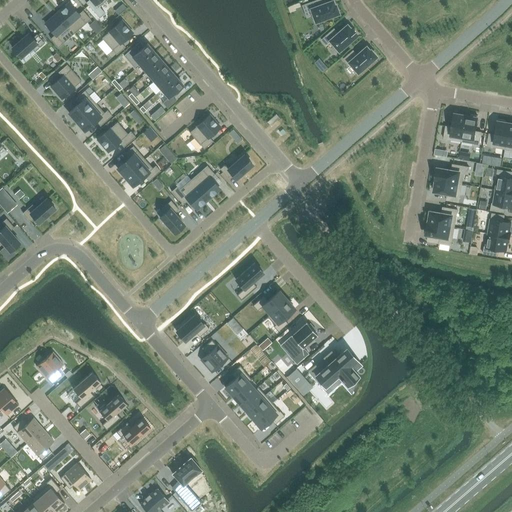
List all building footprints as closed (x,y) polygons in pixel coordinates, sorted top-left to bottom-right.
[(88,0),(86,3),(94,11),(106,0),(88,0)] [(332,1),(327,3),(325,0),(315,0),(309,2),(301,5),(305,18),(313,15),(315,22),(317,21),(318,23),(326,20),(325,18),(338,13),(335,5),(334,6),(332,1)] [(74,33),(90,19),(83,10),(78,14),(69,3),(57,14),(74,33)] [(122,3),(118,7),(122,11),(126,8),(122,3)] [(57,14),(45,24),(55,35),(50,38),(58,47),(74,33),(57,14)] [(95,19),(89,24),(90,26),(92,28),(98,23),(95,19)] [(121,42),(132,33),(122,21),(109,32),(102,38),(116,55),(125,47),(121,42)] [(346,44),(357,35),(351,28),(350,29),(347,25),(338,33),(333,29),(321,39),(326,45),(330,41),(339,51),(340,49),(342,51),(348,46),(346,44)] [(28,33),(12,48),(21,57),(31,48),(35,52),(45,43),(37,34),(32,38),(28,33)] [(132,56),(140,65),(154,52),(147,44),(132,56)] [(376,57),(370,50),(369,51),(366,47),(357,55),(353,50),(343,59),(348,64),(349,63),(358,72),(376,57)] [(56,52),(52,55),(57,61),(61,57),(56,52)] [(154,52),(140,65),(147,73),(161,60),(154,52)] [(161,60),(147,73),(154,81),(169,68),(161,60)] [(58,72),(62,77),(51,86),(62,98),(74,87),(81,81),(67,64),(58,72)] [(324,64),(319,68),(322,72),(327,67),(324,64)] [(98,66),(89,74),(93,78),(102,70),(98,66)] [(169,68),(154,81),(161,89),(176,77),(169,68)] [(171,95),(183,85),(176,77),(161,89),(168,98),(171,95)] [(89,87),(85,91),(89,95),(94,91),(89,87)] [(77,121),(97,104),(89,95),(85,91),(76,98),(80,103),(69,112),(77,121)] [(171,95),(168,98),(163,102),(168,108),(176,100),(171,95)] [(125,98),(120,103),(124,108),(129,103),(125,98)] [(77,121),(84,130),(96,121),(100,126),(112,115),(107,110),(104,112),(97,104),(77,121)] [(267,122),(270,126),(276,120),(279,118),(276,114),(267,122)] [(461,141),(466,115),(465,115),(465,116),(454,114),(452,127),(446,126),(444,138),(461,141)] [(197,126),(190,132),(204,149),(213,141),(209,137),(220,127),(209,115),(197,126)] [(467,116),(466,115),(461,141),(479,145),(481,132),(475,131),(478,116),(470,115),(470,117),(467,116)] [(505,149),(510,123),(508,123),(505,123),(506,121),(498,119),(496,135),(489,134),(487,146),(505,149)] [(110,128),(98,139),(108,151),(119,142),(123,147),(135,136),(130,131),(127,134),(117,122),(110,128)] [(125,177),(144,159),(137,150),(133,146),(124,154),(128,158),(117,168),(125,177)] [(228,169),(225,165),(220,169),(228,178),(232,174),(236,179),(252,164),(244,155),(228,169)] [(484,155),(483,163),(500,166),(501,158),(484,155)] [(125,177),(133,186),(144,176),(148,181),(160,171),(156,165),(152,168),(144,159),(125,177)] [(438,168),(435,181),(461,186),(464,173),(467,174),(469,167),(453,164),(451,171),(438,168)] [(208,199),(220,189),(210,178),(215,174),(207,165),(191,179),(208,199)] [(497,177),(495,190),(511,192),(511,178),(511,172),(497,169),(496,176),(497,177)] [(177,186),(171,191),(182,203),(187,198),(196,209),(208,199),(191,179),(179,189),(177,186)] [(461,186),(435,181),(434,191),(448,193),(446,200),(459,202),(461,186)] [(2,187),(0,189),(0,204),(7,212),(17,204),(2,187)] [(511,192),(495,190),(493,203),(492,203),(490,210),(505,213),(506,206),(511,207),(511,192)] [(32,204),(23,213),(30,222),(35,218),(39,223),(55,208),(47,199),(36,208),(32,204)] [(156,213),(160,217),(174,233),(184,224),(174,213),(179,209),(171,201),(166,205),(156,213)] [(428,222),(454,226),(457,210),(445,208),(444,214),(430,212),(428,222)] [(487,233),(509,237),(509,234),(510,234),(510,232),(510,231),(511,223),(503,221),(504,215),(492,213),(491,220),(490,220),(487,233)] [(2,223),(5,226),(0,230),(0,239),(9,251),(19,242),(10,231),(14,227),(6,219),(2,223)] [(473,230),(474,220),(467,219),(466,229),(473,230)] [(451,245),(454,226),(428,222),(428,225),(426,224),(425,232),(427,232),(426,235),(440,237),(439,243),(451,245)] [(508,239),(509,237),(487,233),(485,247),(484,246),(483,253),(497,256),(498,249),(506,251),(508,242),(509,243),(509,240),(508,239)] [(254,263),(235,279),(244,289),(236,295),(241,300),(257,286),(253,282),(263,273),(254,263)] [(264,296),(253,305),(257,310),(262,306),(270,314),(267,316),(268,317),(287,300),(279,291),(268,300),(264,296)] [(287,300),(268,317),(275,325),(274,326),(278,331),(288,323),(284,318),(295,309),(287,300)] [(195,314),(176,331),(185,341),(195,332),(199,336),(209,328),(204,323),(203,324),(195,314)] [(303,347),(317,334),(315,332),(316,330),(310,324),(309,325),(306,323),(285,341),(296,352),(290,357),(297,364),(309,353),(303,347)] [(207,354),(201,359),(211,372),(228,357),(217,345),(213,341),(203,349),(207,354)] [(349,354),(344,348),(338,353),(332,346),(309,366),(324,383),(336,371),(349,384),(353,378),(356,382),(356,374),(352,370),(359,363),(350,353),(349,354)] [(53,351),(36,366),(51,383),(61,374),(57,369),(63,364),(53,351)] [(287,367),(277,355),(271,360),(285,376),(295,368),(291,364),(287,367)] [(235,378),(225,387),(232,395),(251,379),(244,371),(245,370),(240,365),(230,374),(235,378)] [(306,381),(296,369),(287,377),(302,394),(305,391),(300,386),(306,381)] [(73,388),(67,394),(75,403),(75,402),(80,408),(94,395),(90,391),(100,381),(92,372),(73,388)] [(251,379),(232,395),(239,403),(258,387),(255,389),(248,382),(251,379)] [(258,387),(239,403),(246,412),(265,395),(258,387)] [(4,388),(0,391),(0,409),(1,409),(6,415),(19,404),(4,388)] [(103,399),(95,406),(107,420),(102,424),(106,430),(120,418),(116,413),(127,404),(118,394),(107,403),(103,399)] [(265,395),(246,412),(254,420),(272,403),(265,395)] [(272,403),(254,420),(261,428),(271,420),(275,424),(284,416),(280,411),(279,411),(272,403)] [(22,418),(13,427),(27,443),(43,429),(33,417),(27,423),(22,418)] [(127,422),(116,432),(121,437),(117,440),(125,449),(131,444),(150,427),(142,418),(131,427),(127,422)] [(43,429),(27,443),(42,460),(52,451),(47,447),(54,441),(43,429)] [(90,434),(86,429),(80,434),(84,439),(90,434)] [(12,445),(5,451),(11,458),(17,452),(12,445)] [(59,462),(54,456),(44,465),(49,471),(59,462)] [(191,457),(173,473),(181,482),(173,488),(192,509),(199,503),(183,485),(201,469),(197,464),(198,463),(193,457),(191,458),(191,457)] [(77,463),(60,478),(68,487),(73,483),(79,490),(91,479),(77,463)] [(0,477),(0,496),(9,488),(0,477)] [(47,484),(39,491),(56,510),(64,503),(56,493),(60,489),(51,478),(46,482),(47,484)] [(158,488),(140,504),(146,511),(162,511),(160,510),(169,501),(158,488)] [(39,491),(31,498),(43,511),(53,511),(56,510),(39,491)] [(34,502),(26,509),(28,511),(43,511),(31,498),(31,499),(34,502)]
